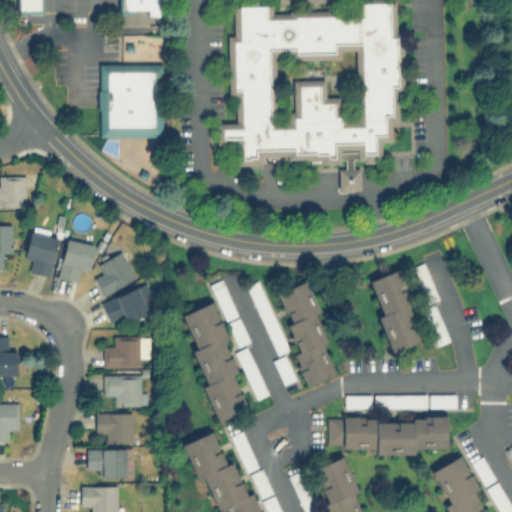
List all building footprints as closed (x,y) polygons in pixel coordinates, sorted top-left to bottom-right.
[(16,0),(41,0),(41,12),(16,12),(16,0)] [(157,0),(157,15),(146,15),(146,9),(118,9),(118,0),(157,0)] [(351,168),(359,168),(359,189),(337,190),(337,168),(344,168),(344,157),(339,157),(339,162),(320,163),(320,160),(309,160),(309,158),(287,158),(287,154),(260,155),(261,163),(235,164),(234,143),(216,144),(215,122),(234,122),(233,96),(227,96),(225,35),(231,35),(230,5),(245,4),(245,1),(257,0),(257,4),(270,4),(271,12),(287,12),(287,10),(338,8),(338,10),(353,10),(353,1),(369,1),(369,0),(393,0),(397,120),(389,120),(390,141),(380,141),(381,159),(372,159),(373,162),(362,162),(362,159),(356,159),(356,156),(351,156),(351,168)] [(97,89),(97,63),(121,63),(161,63),(161,135),(97,135),(97,109),(96,109),(96,89),(97,89)] [(24,176),(0,176),(0,205),(24,205),(24,176)] [(0,254),(10,254),(10,224),(0,224),(0,254)] [(48,274),(55,237),(29,231),(23,258),(31,259),(28,270),(48,274)] [(57,276),(76,279),(78,269),(87,270),(91,243),(63,238),(57,276)] [(121,251),(96,263),(101,273),(93,277),(101,294),(134,278),(121,251)] [(425,303),(437,298),(421,262),(410,267),(425,303)] [(376,315),(389,351),(419,340),(406,305),(410,303),(397,268),(367,279),(380,314),(376,315)] [(223,319),(235,314),(220,278),(207,284),(223,319)] [(333,372),(320,342),(325,340),(313,312),(317,311),(303,279),(274,292),(288,323),(285,324),(296,351),(291,354),(304,385),(333,372)] [(275,354),(287,348),(255,280),(243,285),(275,354)] [(109,325),(154,308),(144,284),(100,300),(109,325)] [(234,371),(229,373),(244,406),(215,420),(199,385),(204,382),(189,349),(195,347),(179,314),(208,301),(224,335),(219,338),(234,371)] [(448,340),(435,345),(420,308),(432,303),(448,340)] [(236,345),(248,340),(237,316),(225,322),(236,345)] [(0,335),(0,374),(14,374),(14,347),(6,347),(6,335),(0,335)] [(101,366),(139,366),(139,335),(112,335),(112,346),(101,346),(101,366)] [(244,346),(233,351),(254,398),(266,393),(244,346)] [(271,360),(282,384),(293,378),(282,355),(271,360)] [(101,394),(112,394),(112,404),(144,404),(144,392),(139,392),(139,374),(101,374),(101,394)] [(425,393),(372,394),(372,407),(425,407),(425,393)] [(454,393),(427,394),(427,407),(454,407),(454,393)] [(369,394),(342,394),(342,407),(369,407),(369,394)] [(0,401),(0,439),(6,439),(6,428),(16,428),(16,401),(0,401)] [(94,431),(104,431),(104,442),(130,442),(130,411),(94,411),(94,431)] [(325,417),(325,443),(341,443),(341,448),(374,448),(374,453),(413,453),(413,447),(445,447),(445,417),(409,417),(409,421),(375,421),(375,417),(325,417)] [(256,466),(244,471),(228,435),(240,430),(256,466)] [(216,509),(222,507),(224,511),(259,511),(250,492),(245,494),(230,461),(224,463),(210,431),(180,443),(195,478),(201,476),(216,509)] [(130,447),(85,447),(85,472),(94,472),(94,475),(130,475),(130,447)] [(484,511),(472,490),(476,488),(456,455),(429,471),(448,503),(443,506),(446,511),(484,511)] [(493,478),(480,455),(469,462),(482,485),(493,478)] [(359,511),(351,493),(355,491),(340,456),(311,469),(327,505),(323,506),(325,511),(359,511)] [(260,468),(270,492),(258,497),(248,473),(260,468)] [(286,475),(297,470),(314,506),(302,511),(286,475)] [(511,511),(511,509),(495,481),(483,487),(498,511),(511,511)] [(89,505),(89,511),(115,511),(115,484),(79,484),(79,505),(89,505)] [(272,494),(280,511),(264,511),(259,500),(272,494)]
